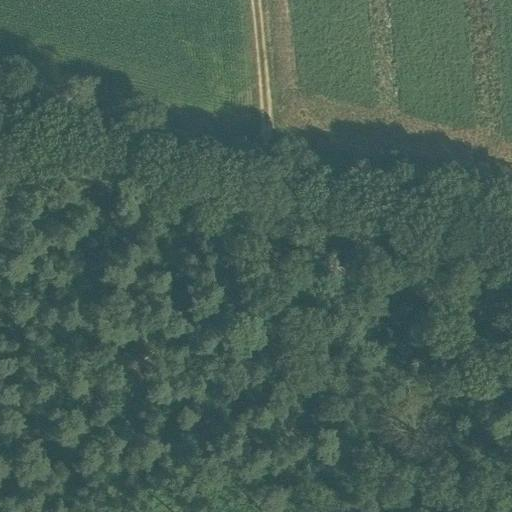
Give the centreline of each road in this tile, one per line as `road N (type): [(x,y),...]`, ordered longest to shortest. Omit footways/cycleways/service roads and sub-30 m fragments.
road 1 (tertiary): [(511,230),(0,108)]
road 2 (track): [(254,0),(271,172)]
